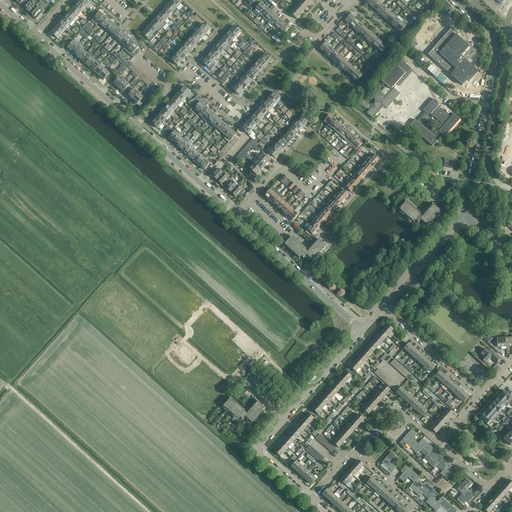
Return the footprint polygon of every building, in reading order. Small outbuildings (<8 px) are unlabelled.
[(28,0),(22,7),(25,9),(26,9),(30,12),(36,6),(32,2),(32,1),(31,0),(28,0)] [(302,0),(298,4),(305,10),(309,5),(302,0)] [(421,0),(420,2),(427,8),(434,1),(432,0),(421,0)] [(86,7),(79,1),(75,6),(82,12),(86,7)] [(90,7),(95,12),(100,7),(95,2),(90,7)] [(177,8),(170,2),(166,7),(173,12),(175,14),(179,10),(177,8)] [(378,2),(373,8),(377,12),(383,6),(378,2)] [(261,3),(259,5),(258,3),(254,8),(255,9),(260,13),(265,7),(261,3)] [(298,4),(294,9),(300,14),(305,10),(298,4)] [(36,6),(30,12),(34,16),(34,17),(36,19),(44,11),(41,9),(40,10),(36,6)] [(82,12),(75,6),(71,10),(78,16),(82,12)] [(383,6),(377,12),(382,16),(387,10),(383,6)] [(173,12),(166,7),(162,11),(169,17),(173,12)] [(270,11),(265,7),(260,13),(265,17),(270,11)] [(294,9),(290,14),(296,19),(300,14),(294,9)] [(78,16),(71,10),(67,15),(74,21),(78,16)] [(387,10),(382,16),(387,20),(392,14),(387,10)] [(169,17),(162,11),(158,16),(165,21),(169,17)] [(275,15),(270,11),(265,17),(269,21),(275,15)] [(94,18),(99,22),(104,16),(100,12),(94,18)] [(392,14),(387,20),(391,24),(396,18),(398,16),(394,12),(392,14)] [(74,21),(67,15),(63,19),(70,25),(74,21)] [(279,20),(275,15),(269,21),(274,26),(279,20)] [(347,23),(350,25),(355,19),(350,15),(343,22),(346,25),(347,23)] [(109,20),(104,16),(99,22),(103,26),(109,20)] [(165,21),(158,16),(154,20),(163,28),(167,23),(165,21)] [(396,18),(391,24),(396,28),(401,22),(396,18)] [(70,25),(63,19),(59,24),(66,29),(70,25)] [(359,23),(355,19),(350,25),(354,29),(359,23)] [(113,24),(109,20),(103,26),(107,30),(113,24)] [(163,28),(154,20),(150,24),(159,32),(163,28)] [(284,24),(279,20),(274,26),(278,30),(284,24)] [(401,22),(396,28),(400,33),(407,25),(405,23),(403,25),(401,22)] [(203,23),(199,28),(206,34),(210,29),(203,23)] [(364,27),(359,23),(354,29),(359,33),(364,27)] [(66,29),(59,24),(55,28),(62,34),(66,29)] [(118,28),(113,24),(107,30),(112,34),(118,28)] [(159,32),(150,24),(146,29),(155,37),(159,32)] [(289,28),(284,24),(278,30),(283,34),(289,28)] [(165,30),(168,32),(170,30),(174,33),(176,31),(170,25),(165,30)] [(234,26),(230,31),(236,36),(240,32),(234,26)] [(421,28),(420,26),(412,35),(413,37),(421,28)] [(369,31),(364,27),(359,33),(363,37),(369,31)] [(62,34),(55,28),(51,33),(58,38),(62,34)] [(122,32),(118,28),(112,34),(116,38),(122,32)] [(199,28),(195,32),(202,38),(206,34),(199,28)] [(433,49),(428,55),(451,75),(461,64),(463,66),(479,48),(473,43),(469,46),(457,35),(458,33),(452,28),(442,39),(444,41),(435,50),(433,49)] [(155,37),(146,29),(142,33),(151,41),(155,37)] [(236,36),(230,31),(226,35),(232,41),(236,36)] [(373,35),(369,31),(363,37),(368,41),(373,35)] [(127,36),(122,32),(116,38),(121,42),(127,36)] [(195,32),(191,37),(198,43),(202,38),(195,32)] [(235,43),(232,41),(226,35),(222,39),(228,45),(231,47),(235,43)] [(378,39),(373,35),(368,41),(372,45),(378,39)] [(131,40),(127,36),(121,42),(125,46),(131,40)] [(191,37),(187,41),(194,47),(198,43),(191,37)] [(76,39),(73,41),(68,48),(72,52),(78,45),(80,43),(76,39)] [(228,45),(222,39),(218,44),(224,50),(228,45)] [(382,43),(378,39),(372,45),(377,49),(375,51),(376,51),(382,43)] [(136,44),(131,40),(125,46),(132,53),(136,49),(133,46),(136,44)] [(187,41),(183,46),(190,52),(194,47),(187,41)] [(320,49),(324,53),(331,46),(329,44),(327,45),(325,43),(320,49)] [(382,43),(376,51),(375,52),(379,56),(387,47),(382,43)] [(224,50),(218,44),(214,48),(220,54),(224,50)] [(78,45),(72,52),(77,56),(83,49),(78,45)] [(183,46),(179,50),(186,56),(190,52),(183,46)] [(331,46),(324,53),(324,54),(324,55),(325,56),(326,56),(327,56),(329,57),(334,51),(330,47),(331,46)] [(220,54),(214,48),(210,53),(216,59),(220,54)] [(83,49),(77,56),(81,60),(87,53),(83,49)] [(179,50),(175,55),(182,61),(186,56),(179,50)] [(334,51),(329,57),(329,58),(329,59),(330,60),(331,60),(332,60),(333,61),(339,55),(334,51)] [(87,53),(81,60),(86,64),(91,57),(87,53)] [(219,61),(216,59),(210,53),(206,57),(212,63),(215,65),(219,61)] [(265,53),(261,57),(267,63),(272,59),(265,53)] [(340,54),(339,55),(333,61),(338,65),(343,59),(344,58),(340,54)] [(178,65),(182,61),(175,55),(171,59),(178,65)] [(128,63),(120,56),(117,59),(117,60),(123,65),(123,64),(124,66),(125,65),(126,65),(128,63)] [(91,57),(86,64),(90,68),(96,61),(91,57)] [(212,63),(206,57),(204,59),(204,58),(201,61),(211,70),(215,66),(215,65),(212,63)] [(261,57),(257,62),(263,68),(267,63),(261,57)] [(95,72),(100,65),(102,63),(98,59),(96,61),(90,68),(95,72)] [(343,59),(338,65),(343,69),(348,63),(343,59)] [(383,82),(387,85),(391,89),(397,83),(400,86),(414,71),(401,59),(395,65),(396,65),(382,81),(383,82)] [(254,60),(251,64),(259,72),(263,68),(257,62),(256,62),(254,60)] [(348,63),(343,69),(347,74),(352,67),(348,63)] [(117,71),(118,72),(122,76),(128,69),(129,68),(126,66),(126,65),(125,65),(124,66),(123,64),(123,65),(117,71)] [(252,67),(249,71),(255,77),(259,72),(251,64),(250,65),(252,67)] [(100,65),(95,72),(99,76),(105,69),(100,65)] [(352,67),(347,74),(352,78),(357,72),(352,67)] [(105,69),(99,76),(104,80),(109,73),(105,69)] [(363,74),(361,72),(359,70),(357,72),(352,78),(356,82),(363,74)] [(249,71),(245,75),(251,81),(255,77),(249,71)] [(225,74),(224,76),(220,81),(224,84),(228,80),(227,79),(229,77),(225,74)] [(245,75),(241,80),(247,86),(251,81),(245,75)] [(137,76),(130,83),(133,86),(139,78),(137,76)] [(114,83),(119,88),(126,80),(126,79),(124,77),(122,79),(120,77),(114,83)] [(247,86),(241,80),(238,77),(234,82),(235,82),(243,90),(247,86)] [(139,78),(133,86),(135,88),(142,81),(139,78)] [(126,80),(119,88),(123,92),(130,85),(127,83),(128,82),(126,80)] [(239,95),(243,90),(235,82),(234,82),(237,84),(233,89),(239,95)] [(382,91),(377,87),(371,94),(372,96),(368,101),(365,98),(359,104),(365,109),(366,108),(369,110),(367,113),(373,118),(378,112),(384,106),(387,109),(400,94),(394,89),(391,91),(390,90),(391,89),(387,85),(386,86),(382,82),(380,85),(384,89),(382,91)] [(139,93),(132,100),(137,104),(140,101),(142,103),(147,98),(152,92),(154,90),(151,88),(149,86),(146,88),(148,89),(142,96),(141,95),(142,94),(140,92),(139,93)] [(184,86),(180,91),(186,97),(190,92),(184,86)] [(128,96),(132,100),(139,93),(134,89),(128,96)] [(186,97),(180,91),(176,95),(182,101),(186,97)] [(274,92),(270,96),(276,102),(280,98),(274,92)] [(182,101),(176,95),(172,100),(178,106),(182,101)] [(276,102),(270,96),(266,101),(272,107),(276,102)] [(415,120),(409,126),(433,147),(443,135),(445,137),(461,120),(454,114),(451,118),(438,106),(440,104),(434,99),(423,110),(425,112),(417,121),(415,120)] [(178,106),(172,100),(168,104),(174,110),(178,106)] [(205,106),(199,101),(193,107),(199,112),(205,106)] [(272,107),(266,101),(262,105),(268,111),(272,107)] [(174,110),(168,104),(164,109),(170,115),(174,110)] [(270,113),(268,111),(262,105),(258,110),(264,116),(266,117),(270,113)] [(205,106),(199,112),(203,116),(209,110),(205,106)] [(170,115),(164,109),(160,113),(166,119),(170,115)] [(209,110),(203,116),(208,120),(214,114),(209,110)] [(264,116),(258,110),(254,114),(260,120),(264,116)] [(166,119),(160,113),(156,118),(162,124),(166,119)] [(214,114),(208,120),(212,124),(218,118),(214,114)] [(260,120),(254,114),(250,119),(256,125),(260,120)] [(324,121),(328,125),(334,118),(330,115),(324,121)] [(301,116),(297,121),(304,127),(308,122),(301,116)] [(162,124),(156,118),(152,122),(158,128),(162,124)] [(218,118),(212,124),(217,128),(223,122),(218,118)] [(330,131),(332,129),(338,122),(334,118),(328,125),(326,127),(330,131)] [(256,125),(250,119),(246,123),(252,129),(256,125)] [(304,127),(297,121),(293,125),(300,131),(304,127)] [(223,122),(217,128),(221,132),(227,126),(223,122)] [(338,122),(332,129),(330,131),(332,132),(334,130),(336,132),(342,126),(338,122)] [(252,129),(246,123),(242,128),(248,134),(252,129)] [(300,131),(293,125),(289,130),(296,136),(300,131)] [(227,126),(221,132),(226,136),(232,129),(227,126)] [(342,126),(336,132),(340,136),(346,129),(342,126)] [(284,133),(285,134),(292,140),(296,136),(289,130),(288,129),(287,129),(286,128),(283,132),(284,133)] [(176,129),(174,131),(168,138),(173,142),(179,135),(181,133),(176,129)] [(232,129),(226,136),(230,140),(232,138),(234,136),(236,134),(232,129)] [(346,129),(340,136),(338,138),(342,142),(344,139),(350,133),(346,129)] [(350,133),(344,139),(348,143),(354,136),(350,133)] [(285,134),(281,138),(288,144),(292,140),(285,134)] [(179,135),(173,142),(177,146),(183,139),(179,135)] [(354,136),(348,143),(347,144),(349,146),(350,145),(352,147),(358,140),(354,136)] [(183,139),(177,146),(182,150),(188,143),(190,141),(185,137),(183,139)] [(281,138),(277,143),(284,149),(288,144),(281,138)] [(358,140),(352,147),(356,150),(362,144),(358,140)] [(188,143),(182,150),(186,154),(192,147),(188,143)] [(277,143),(273,147),(280,153),(284,149),(277,143)] [(192,147),(186,154),(191,158),(197,151),(192,147)] [(276,158),(280,153),(273,147),(269,152),(276,158)] [(197,151),(191,158),(195,162),(201,155),(197,151)] [(264,152),(258,159),(265,165),(269,161),(265,157),(267,155),(264,152)] [(373,153),(370,157),(376,163),(380,159),(373,153)] [(201,155),(195,162),(200,166),(205,159),(201,155)] [(376,163),(370,157),(366,161),(372,167),(376,163)] [(205,159),(200,166),(204,170),(210,163),(205,159)] [(258,159),(254,163),(261,170),(265,165),(258,159)] [(443,167),(451,169),(453,160),(445,159),(443,167)] [(372,167),(366,161),(364,160),(361,164),(369,171),(372,167)] [(257,175),(261,170),(254,163),(249,168),(257,175)] [(369,171),(361,164),(357,168),(359,169),(365,175),(369,171)] [(213,176),(217,180),(223,173),(219,169),(219,168),(217,166),(209,175),(212,177),(213,176)] [(365,175),(359,169),(355,173),(361,179),(365,175)] [(228,177),(223,173),(217,180),(222,184),(221,185),(223,187),(231,178),(228,176),(228,177)] [(355,173),(352,178),(358,183),(361,179),(355,173)] [(283,175),(279,180),(283,183),(287,178),(283,175)] [(231,178),(223,187),(226,189),(227,188),(231,192),(237,185),(238,184),(238,183),(235,180),(233,180),(233,181),(231,178)] [(358,183),(352,178),(348,182),(354,187),(358,183)] [(291,182),(290,184),(287,187),(291,190),(295,186),(291,182)] [(348,182),(346,184),(344,182),(342,184),(351,191),(354,187),(348,182)] [(242,190),(237,185),(231,192),(236,196),(235,197),(237,199),(245,191),(242,189),(242,190)] [(295,186),(291,190),(295,194),(298,191),(299,189),(295,186)] [(268,200),(274,193),(276,192),(272,188),(270,189),(264,196),(267,198),(266,199),(268,200)] [(342,188),(339,192),(345,198),(349,194),(342,188)] [(273,203),(279,196),(280,195),(276,191),(276,192),(274,193),(268,200),(269,201),(270,200),(273,203)] [(345,198),(339,192),(335,196),(341,202),(345,198)] [(335,196),(333,194),(329,198),(331,200),(338,206),(341,202),(335,196)] [(276,208),(283,200),(284,198),(280,195),(279,196),(273,203),(275,205),(274,206),(276,208)] [(283,200),(276,208),(277,209),(278,208),(281,210),(287,204),(283,200)] [(338,206),(331,200),(330,202),(328,200),(326,202),(328,204),(334,210),(338,206)] [(406,202),(405,203),(399,209),(414,223),(415,221),(417,222),(417,223),(418,223),(421,220),(427,226),(436,217),(437,218),(439,215),(438,214),(441,211),(433,205),(422,217),(406,202)] [(287,204),(281,210),(283,212),(282,213),(284,215),(291,207),(287,204)] [(328,204),(324,208),(330,214),(334,210),(328,204)] [(291,207),(284,215),(285,216),(286,215),(289,217),(295,211),(291,207)] [(330,214),(324,208),(321,212),(327,218),(330,214)] [(295,211),(289,217),(291,220),(291,221),(292,222),(301,212),(296,209),(295,211)] [(327,218),(321,212),(317,216),(323,222),(327,218)] [(317,216),(313,220),(320,226),(323,222),(317,216)] [(320,226),(313,220),(310,224),(316,230),(320,226)] [(310,224),(307,227),(306,226),(303,230),(308,235),(310,233),(312,234),(316,230),(310,224)] [(292,237),(285,245),(299,258),(301,256),(303,259),(306,255),(313,261),(326,246),(319,240),(308,252),(292,237)] [(393,329),(388,324),(384,329),(386,331),(385,333),(388,336),(393,329)] [(388,336),(385,333),(386,331),(384,329),(378,335),(384,340),(385,339),(388,336)] [(384,340),(378,335),(374,340),(380,345),(381,344),(384,340)] [(497,338),(497,340),(497,347),(506,347),(506,338),(497,338)] [(380,345),(374,340),(370,344),(376,349),(377,348),(380,345)] [(408,353),(413,347),(409,343),(404,349),(408,353)] [(376,349),(370,344),(366,349),(372,354),(372,353),(376,349)] [(413,357),(418,351),(413,347),(408,353),(409,353),(413,357)] [(498,363),(501,360),(487,347),(486,347),(489,350),(490,351),(489,352),(485,349),(481,354),(483,356),(481,358),(486,363),(491,357),(498,363)] [(372,354),(366,349),(362,353),(368,358),(372,354)] [(421,360),(424,357),(418,351),(413,357),(414,358),(417,361),(419,358),(421,360)] [(368,358),(362,353),(358,358),(364,363),(364,362),(368,358)] [(424,366),(429,361),(424,357),(421,360),(419,358),(417,361),(420,363),(424,366)] [(364,363),(358,358),(354,362),(360,367),(364,363)] [(430,372),(435,367),(429,361),(424,366),(430,372)] [(360,367),(354,362),(350,367),(355,372),(360,367)] [(352,376),(346,371),(342,376),(344,378),(343,380),(346,383),(352,376)] [(439,380),(444,375),(440,371),(435,376),(439,380)] [(420,377),(419,379),(422,382),(423,380),(428,375),(426,373),(421,378),(420,377)] [(444,384),(449,379),(444,375),(439,380),(440,381),(444,384)] [(346,383),(343,380),(344,378),(342,376),(336,382),(342,387),(343,386),(346,383)] [(448,388),(453,383),(449,379),(444,384),(445,385),(448,388)] [(342,387),(336,382),(332,387),(338,392),(339,390),(342,387)] [(453,392),(458,387),(453,383),(448,388),(449,389),(453,392)] [(390,390),(385,385),(383,387),(381,390),(386,394),(390,390)] [(338,392),(332,387),(328,391),(334,396),(335,395),(338,392)] [(405,395),(407,393),(406,392),(401,387),(396,392),(401,396),(403,393),(405,395)] [(462,395),(464,392),(458,387),(453,392),(454,393),(457,396),(460,394),(462,395)] [(386,395),(386,394),(381,390),(377,394),(382,399),(386,395)] [(334,396),(328,391),(324,396),(330,401),(330,400),(334,396)] [(511,397),(504,391),(500,395),(509,403),(510,403),(508,401),(511,397)] [(457,396),(464,402),(469,397),(464,392),(462,395),(460,394),(457,396)] [(414,399),(412,397),(411,397),(410,395),(407,393),(405,395),(403,393),(401,396),(407,402),(410,399),(412,401),(414,399)] [(381,400),(382,399),(377,394),(373,399),(378,403),(381,400)] [(509,403),(500,395),(497,399),(506,407),(509,403)] [(330,401),(324,396),(320,400),(326,405),(330,401)] [(224,406),(238,419),(240,417),(242,419),(242,420),(244,419),(243,419),(245,417),(252,423),(265,408),(258,401),(247,414),(245,412),(230,399),(224,406)] [(377,405),(378,403),(373,399),(369,403),(371,405),(370,407),(373,410),(377,405)] [(414,408),(418,403),(414,399),(412,401),(410,399),(407,402),(414,408)] [(506,407),(497,399),(494,402),(503,410),(501,409),(504,405),(506,407)] [(326,405),(320,400),(316,405),(322,410),(322,409),(326,405)] [(503,410),(494,402),(490,406),(499,414),(503,411),(503,410)] [(373,410),(370,407),(371,405),(369,403),(363,410),(368,414),(373,410)] [(418,412),(423,407),(418,403),(414,408),(418,412)] [(322,410),(316,405),(312,409),(318,414),(322,410)] [(499,414),(490,406),(487,410),(496,418),(499,414)] [(423,416),(427,411),(423,407),(418,412),(423,416)] [(450,418),(454,413),(448,408),(444,413),(447,415),(450,418)] [(496,418),(487,410),(484,414),(493,422),(496,418)] [(360,423),(365,419),(357,412),(355,415),(357,416),(355,418),(360,423)] [(308,425),(314,418),(309,413),(304,418),(307,420),(305,422),(308,425)] [(450,418),(447,415),(444,413),(440,418),(443,420),(446,423),(449,418),(450,418)] [(493,422),(484,414),(480,418),(489,426),(493,422)] [(308,425),(305,422),(307,420),(304,418),(299,424),(304,429),(308,425)] [(360,424),(360,423),(355,418),(351,423),(356,428),(360,424)] [(445,423),(446,423),(443,420),(440,418),(436,422),(439,424),(437,426),(440,429),(445,423)] [(440,429),(437,426),(439,424),(436,422),(430,429),(436,434),(440,429)] [(356,428),(351,423),(347,427),(352,432),(356,428)] [(304,429),(299,424),(295,429),(300,434),(304,429)] [(352,433),(352,432),(347,427),(343,432),(348,437),(352,433)] [(300,434),(295,429),(291,433),(296,438),(300,434)] [(347,438),(348,437),(343,432),(339,436),(341,438),(340,441),(343,443),(347,438)] [(296,438),(291,433),(287,438),(292,442),(296,438)] [(511,443),(511,439),(505,433),(501,437),(510,446),(511,443)] [(343,443),(340,441),(341,438),(339,436),(333,443),(339,448),(343,443)] [(292,442),(287,438),(283,442),(288,447),(292,442)] [(412,438),(410,441),(407,444),(418,453),(421,449),(419,448),(422,444),(420,442),(418,444),(412,438)] [(423,439),(420,442),(422,444),(419,448),(421,449),(422,448),(428,454),(429,454),(433,448),(423,439)] [(288,447),(283,442),(279,447),(284,451),(288,447)] [(284,451),(279,447),(274,451),(280,456),(284,451)] [(392,463),(397,457),(392,452),(382,463),(393,472),(397,468),(392,463)] [(435,459),(429,454),(428,454),(424,459),(434,468),(438,465),(436,463),(438,459),(437,457),(435,459)] [(450,463),(439,454),(437,457),(438,459),(436,463),(438,465),(439,463),(445,469),(445,468),(446,469),(450,463)] [(330,464),(330,463),(324,458),(320,462),(326,468),(328,466),(329,467),(331,464),(330,464)] [(358,472),(364,465),(358,460),(354,465),(357,467),(355,469),(358,472)] [(300,469),(303,467),(296,461),(291,467),(296,471),(298,468),(300,469)] [(358,472),(355,469),(357,467),(354,465),(348,471),(354,476),(355,475),(358,472)] [(419,477),(406,465),(401,471),(403,473),(408,477),(414,482),(415,482),(419,477)] [(302,476),(307,471),(303,467),(300,469),(298,468),(296,471),(302,476)] [(307,480),(312,475),(307,471),(302,476),(307,480)] [(354,476),(348,471),(344,476),(350,481),(350,480),(354,476)] [(311,484),(316,479),(312,475),(307,480),(311,484)] [(346,485),(350,481),(344,476),(340,480),(346,485)] [(425,482),(419,477),(415,482),(414,482),(410,487),(420,497),(424,493),(421,491),(424,488),(422,486),(425,482)] [(371,487),(376,482),(371,478),(367,483),(371,487)] [(457,489),(461,492),(463,490),(466,493),(468,491),(467,489),(472,483),(467,478),(457,489)] [(376,491),(381,486),(376,482),(371,487),(372,487),(376,491)] [(425,482),(422,486),(424,488),(421,491),(424,493),(425,492),(431,497),(436,492),(425,482)] [(509,491),(506,489),(508,487),(505,484),(499,491),(504,496),(506,494),(509,491)] [(380,495),(385,490),(381,486),(376,491),(376,492),(380,495)] [(334,495),(327,489),(322,494),(327,498),(330,495),(332,497),(334,495)] [(385,499),(390,494),(385,490),(380,495),(381,496),(385,499)] [(463,490),(461,492),(463,494),(457,500),(463,505),(472,494),(468,491),(466,493),(463,490)] [(504,496),(499,491),(495,495),(500,500),(501,499),(504,496)] [(389,503),(394,498),(390,494),(385,499),(386,500),(389,503)] [(337,498),(334,495),(332,497),(330,495),(327,498),(334,504),(339,499),(337,498)] [(500,500),(495,495),(491,500),(496,504),(497,504),(500,500)] [(437,502),(431,497),(426,502),(437,511),(440,508),(438,506),(441,503),(439,501),(437,502)] [(442,497),(439,501),(441,503),(438,506),(440,508),(439,509),(441,511),(447,511),(450,509),(452,506),(442,497)] [(396,505),(399,502),(395,499),(394,498),(389,503),(394,507),(396,505)] [(338,508),(343,503),(339,499),(334,504),(338,508)] [(496,504),(491,500),(487,504),(492,509),(493,508),(496,504)] [(402,511),(405,508),(399,502),(396,505),(394,507),(395,508),(398,511),(400,509),(402,511)] [(342,511),(343,511),(347,507),(343,503),(338,508),(342,511)]
